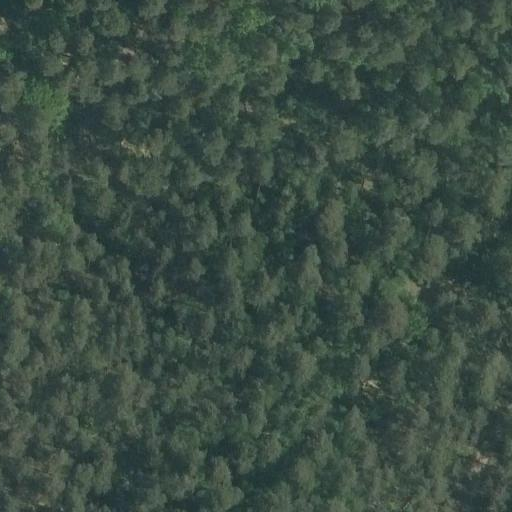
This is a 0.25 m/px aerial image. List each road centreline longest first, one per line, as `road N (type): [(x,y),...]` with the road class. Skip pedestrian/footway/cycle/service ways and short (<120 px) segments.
road 1 (track): [(0,173),(116,263),(146,321),(146,393),(123,511)]
road 2 (track): [(218,0),(0,132)]
